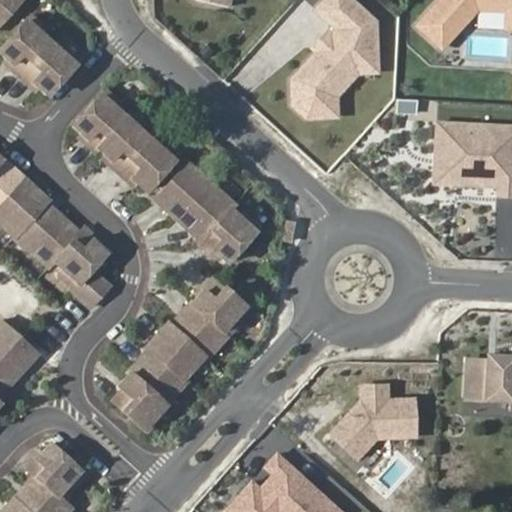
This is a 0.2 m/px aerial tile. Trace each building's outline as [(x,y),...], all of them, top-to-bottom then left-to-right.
[(0,0),(0,17),(14,0),(0,0)] [(356,68),(355,46),(375,45),(373,17),(354,0),(318,0),(315,4),(336,24),(330,31),(331,46),(316,47),(291,75),(292,100),(306,113),(335,111),(334,91),(356,68)] [(511,0),(436,0),(418,20),(441,42),(477,3),(507,5),(505,23),(511,23),(511,0)] [(45,90),(74,58),(78,54),(64,41),(59,46),(39,28),(44,24),(29,11),(0,43),(0,49),(10,59),(7,62),(29,81),(32,78),(45,90)] [(331,46),(330,31),(326,27),(311,43),(316,47),(331,46)] [(375,66),(375,45),(355,46),(356,68),(375,66)] [(157,142),(138,125),(142,120),(127,107),(123,112),(114,104),(119,99),(104,86),(72,122),(85,134),(82,137),(94,148),(97,144),(109,155),(106,159),(127,178),(130,174),(144,187),(176,150),(162,137),(157,142)] [(511,191),(511,122),(499,121),(498,141),(476,139),(477,120),(436,118),(435,146),(449,146),(447,169),(465,170),(464,180),(476,181),(476,169),(488,169),(488,181),(497,182),(497,191),(511,191)] [(498,141),(499,121),(477,120),(476,139),(498,141)] [(464,180),(465,170),(447,169),(449,146),(435,146),(433,178),(464,180)] [(48,195),(0,152),(0,220),(13,232),(12,233),(23,244),(24,242),(47,263),(52,257),(61,265),(57,271),(70,283),(68,285),(88,303),(108,281),(89,264),(104,247),(91,234),(94,231),(83,221),(78,226),(55,206),(41,222),(31,213),(46,197),(48,195)] [(229,206),(233,201),(185,158),(152,195),(199,237),(197,239),(208,249),(211,246),(224,258),(257,221),(242,208),(237,213),(229,206)] [(488,181),(488,169),(476,169),(476,181),(488,181)] [(41,222),(55,206),(46,197),(31,213),(41,222)] [(294,218),(284,216),(280,237),(290,239),(294,218)] [(204,355),(238,318),(233,314),(242,303),(208,273),(197,284),(201,287),(190,299),(189,298),(168,321),(166,318),(143,343),(146,345),(125,368),(126,369),(115,382),(119,386),(110,396),(144,427),(156,415),(153,412),(184,377),(182,375),(202,353),(204,355)] [(0,388),(36,349),(0,317),(0,388)] [(466,357),(464,395),(509,398),(509,405),(511,405),(511,345),(511,352),(495,351),(494,358),(485,358),(466,357)] [(485,358),(494,358),(495,351),(486,350),(485,358)] [(413,433),(412,396),(385,397),(385,381),(359,382),(359,403),(354,409),(346,409),(327,430),(354,455),(374,434),(413,433)] [(61,511),(69,503),(55,491),(64,482),(69,486),(82,472),(45,439),(34,452),(30,449),(20,460),(31,470),(0,505),(0,511),(61,511)] [(338,511),(340,510),(274,450),(262,463),(275,475),(261,490),(249,478),(223,506),(230,511),(338,511)]
